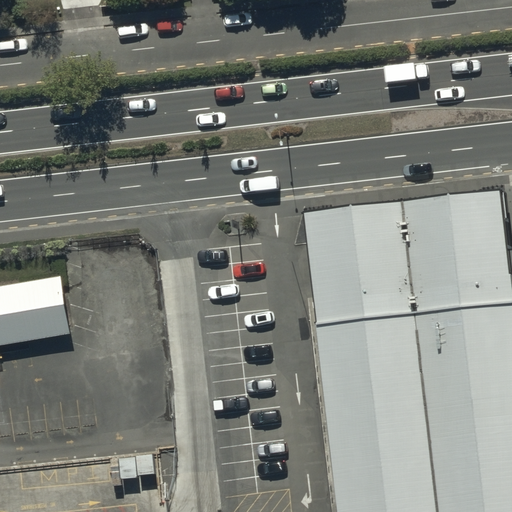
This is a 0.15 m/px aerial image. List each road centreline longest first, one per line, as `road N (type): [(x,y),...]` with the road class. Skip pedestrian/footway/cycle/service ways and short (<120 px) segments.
road 1 (residential): [(0,66),(511,7)]
road 2 (primary): [(0,132),(511,73)]
road 3 (primary): [(511,144),(0,202)]
